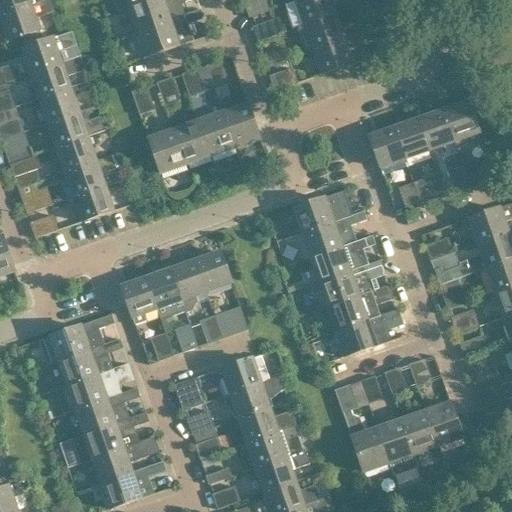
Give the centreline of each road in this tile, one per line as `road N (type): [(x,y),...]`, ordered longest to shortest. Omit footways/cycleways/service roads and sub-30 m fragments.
road 1 (unclassified): [(204,511),(104,256)]
road 2 (unclassified): [(104,256),(301,189)]
road 3 (unclassified): [(442,356),(363,167)]
road 4 (unclassified): [(344,108),(433,69),(434,0)]
road 5 (unclassified): [(281,135),(230,0)]
